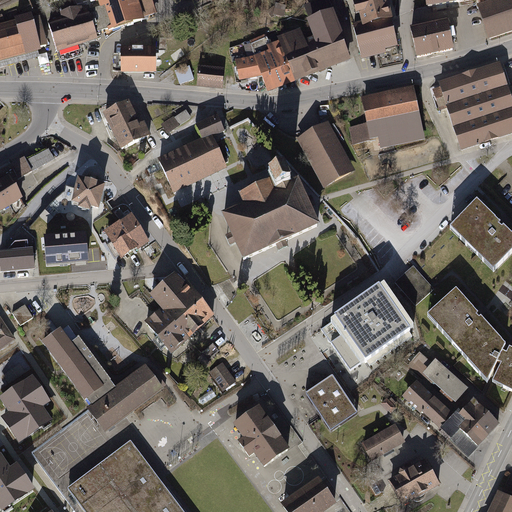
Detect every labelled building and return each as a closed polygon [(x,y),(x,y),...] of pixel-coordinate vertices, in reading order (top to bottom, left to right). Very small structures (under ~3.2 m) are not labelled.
[(109,35),(156,20),(149,0),(85,0),(88,6),(89,11),(100,7),(109,35)] [(301,32),(279,41),(280,43),(295,81),(351,61),(327,0),(324,0),(305,8),(317,39),(305,43),(301,32)] [(364,29),(390,23),(384,0),(358,0),(360,6),(354,7),(356,17),(361,16),(364,29)] [(421,0),(423,10),(474,1),(480,0),(421,0)] [(511,0),(480,0),(474,1),(487,43),(511,34),(511,0)] [(44,20),(55,57),(96,44),(95,39),(109,35),(100,7),(89,11),(88,6),(44,20)] [(283,18),(285,8),(276,6),(274,16),(283,18)] [(37,16),(0,26),(0,67),(39,56),(37,50),(46,47),(37,16)] [(364,29),(356,31),(362,57),(397,49),(390,23),(364,29)] [(445,24),(428,28),(434,54),(451,50),(445,24)] [(434,54),(428,28),(411,32),(418,58),(434,54)] [(295,81),(280,43),(269,48),(271,53),(256,59),(238,63),(242,81),(263,76),(269,91),(295,81)] [(155,51),(117,52),(117,76),(156,76),(155,51)] [(511,105),(499,64),(437,84),(439,90),(434,92),(440,112),(446,110),(460,153),(511,135),(511,105)] [(223,70),(200,68),(199,87),(222,89),(223,70)] [(424,140),(413,92),(363,103),(369,126),(350,130),(353,145),(380,139),(382,149),(424,140)] [(129,105),(104,117),(122,152),(150,137),(144,125),(140,127),(129,105)] [(186,112),(163,126),(168,134),(191,119),(186,112)] [(224,133),(217,118),(197,127),(204,142),(212,138),(224,133)] [(328,126),(299,142),(325,188),(353,172),(328,126)] [(204,142),(160,161),(174,192),(226,169),(212,138),(204,142)] [(48,152),(25,164),(31,174),(54,161),(48,152)] [(23,160),(0,173),(0,181),(7,178),(11,185),(31,174),(25,164),(23,160)] [(240,209),(218,218),(238,265),(275,249),(278,255),(289,250),(286,243),(317,229),(310,212),(316,210),(311,198),(305,200),(297,182),(289,185),(282,169),(259,178),(263,187),(235,199),(240,209)] [(11,185),(7,178),(0,181),(0,196),(7,209),(20,201),(11,185)] [(105,189),(79,182),(73,204),(99,211),(105,189)] [(511,239),(474,203),(447,232),(492,275),(511,254),(511,239)] [(132,217),(119,224),(136,253),(149,245),(132,217)] [(136,253),(119,224),(106,232),(122,260),(136,253)] [(85,229),(79,234),(89,247),(95,243),(85,229)] [(58,275),(58,269),(66,267),(60,236),(43,239),(46,258),(40,259),(41,276),(58,275)] [(34,252),(0,255),(2,273),(35,270),(34,252)] [(413,269),(395,285),(416,308),(433,292),(413,269)] [(176,276),(150,298),(162,311),(187,290),(176,276)] [(213,320),(187,290),(162,311),(188,341),(213,320)] [(366,366),(412,334),(380,290),(335,322),(366,366)] [(505,346),(457,293),(427,320),(487,386),(496,365),(501,355),(505,346)] [(34,320),(24,307),(15,314),(25,327),(34,320)] [(172,354),(188,341),(162,311),(147,324),(172,354)] [(0,318),(0,352),(16,342),(0,318)] [(44,344),(92,409),(89,411),(105,432),(161,390),(145,369),(117,390),(79,338),(70,345),(60,332),(44,344)] [(511,395),(511,352),(509,351),(506,357),(504,356),(501,355),(496,365),(499,366),(501,367),(492,386),(511,395)] [(408,367),(407,368),(451,408),(466,392),(434,362),(431,366),(419,355),(418,357),(415,354),(403,362),(408,367)] [(211,367),(202,357),(197,361),(206,372),(211,367)] [(223,365),(209,375),(221,393),(236,384),(223,365)] [(332,380),(307,396),(331,432),(356,415),(332,380)] [(0,398),(11,415),(4,420),(20,442),(42,428),(44,431),(51,425),(40,408),(47,403),(32,381),(10,395),(8,392),(0,397),(0,398)] [(469,459),(486,441),(458,416),(455,413),(453,416),(415,383),(401,398),(469,459)] [(499,426),(471,401),(458,416),(486,441),(499,426)] [(264,470),(289,452),(257,410),(236,426),(233,428),(243,440),(237,445),(248,460),(254,456),(264,470)] [(395,427),(362,446),(371,461),(404,441),(395,427)] [(121,450),(67,490),(83,511),(167,511),(153,492),(121,450)] [(0,506),(0,507),(8,502),(10,505),(31,490),(16,468),(10,472),(2,461),(0,462),(0,506)] [(401,477),(389,484),(401,506),(413,500),(419,500),(424,497),(426,492),(438,485),(426,463),(409,472),(406,472),(403,473),(401,477)] [(320,482),(284,506),(288,511),(323,511),(335,504),(320,482)] [(511,511),(511,501),(496,494),(488,511),(511,511)]
